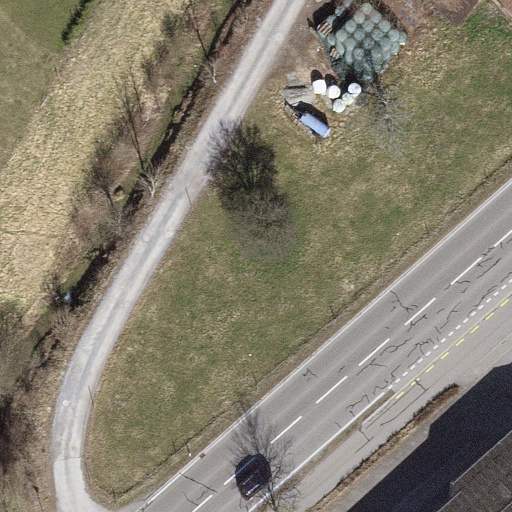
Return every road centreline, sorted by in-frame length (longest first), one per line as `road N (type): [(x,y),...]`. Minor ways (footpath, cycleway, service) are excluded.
road 1 (track): [(294,0),(78,391),(67,478),(75,511)]
road 2 (secondary): [(195,511),(481,259)]
